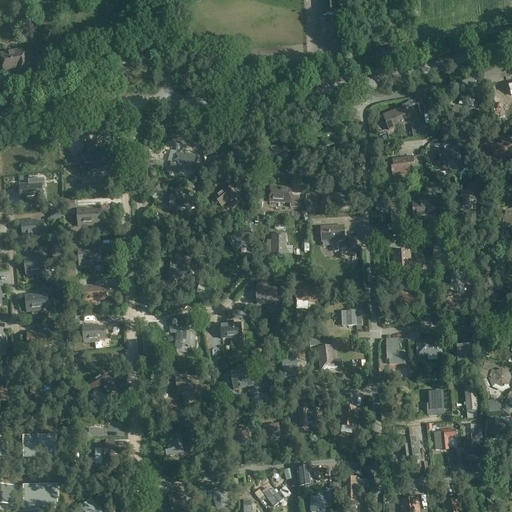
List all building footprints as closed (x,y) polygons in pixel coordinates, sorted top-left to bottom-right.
[(321,0),(323,16),(339,15),(337,0),(321,0)] [(34,7),(29,9),(32,17),(37,15),(34,7)] [(45,43),(42,32),(25,35),(28,46),(45,43)] [(111,63),(127,58),(125,49),(123,44),(107,49),(111,63)] [(39,57),(51,54),(49,45),(37,48),(39,57)] [(18,79),(33,76),(30,62),(26,63),(23,50),(0,55),(4,75),(16,73),(18,79)] [(468,109),(454,107),(452,118),(466,120),(468,109)] [(404,108),(399,110),(390,113),(391,117),(385,119),(389,130),(409,122),(404,108)] [(314,150),(342,143),(338,127),(311,134),(314,150)] [(511,145),(511,140),(503,142),(499,143),(499,144),(491,145),(493,155),(511,151),(511,149),(511,146),(511,145)] [(85,153),(84,153),(85,167),(106,165),(105,152),(95,152),(94,145),(85,146),(85,153)] [(71,146),(63,147),(67,169),(75,167),(71,146)] [(271,162),(291,161),(291,148),(271,149),(271,162)] [(462,165),(459,148),(439,150),(441,167),(462,165)] [(238,168),(233,152),(224,154),(225,156),(213,159),(216,173),(238,168)] [(177,153),(174,163),(170,162),(168,170),(180,174),(182,168),(192,171),(196,158),(177,153)] [(392,177),(411,175),(410,166),(415,165),(414,157),(393,159),(394,169),(391,169),(392,177)] [(214,177),(212,168),(206,170),(208,179),(214,177)] [(30,185),(19,186),(21,202),(36,201),(36,199),(43,198),(42,186),(44,186),(43,180),(30,182),(30,185)] [(235,191),(229,185),(213,198),(222,208),(227,204),(232,210),(243,201),(239,196),(240,194),(236,190),(235,191)] [(475,206),(475,192),(481,193),(481,186),(467,185),(467,192),(460,191),(460,197),(464,197),(463,206),(475,206)] [(298,209),(299,198),(291,197),(292,189),(270,187),(269,203),(291,205),(290,208),(298,209)] [(189,190),(188,196),(180,194),(181,192),(173,190),(169,205),(185,209),(190,210),(194,191),(189,190)] [(348,193),(342,194),(324,197),(326,209),(335,208),(335,210),(351,207),(348,193)] [(64,210),(75,209),(75,199),(64,200),(64,210)] [(435,201),(412,203),(414,220),(437,218),(436,216),(435,201)] [(401,236),(398,209),(392,210),(395,237),(401,236)] [(93,224),(100,223),(99,212),(88,213),(88,210),(77,211),(78,227),(93,226),(93,224)] [(51,212),(52,221),(63,220),(62,211),(51,212)] [(38,235),(45,234),(44,223),(32,224),(32,222),(21,223),(23,239),(38,237),(38,235)] [(275,222),(275,231),(285,230),(285,222),(275,222)] [(344,226),(320,228),(321,229),(321,236),(321,243),(323,243),(338,242),(345,242),(344,226)] [(249,228),(229,237),(234,248),(254,239),(249,228)] [(271,235),(271,258),(286,258),(286,256),(286,247),(286,235),(271,235)] [(63,248),(52,248),(52,257),(63,256),(63,248)] [(94,263),(101,263),(101,251),(89,252),(89,250),(78,251),(79,266),(94,265),(94,263)] [(410,251),(392,252),(394,273),(411,272),(410,251)] [(41,272),(48,271),(47,260),(35,261),(35,259),(24,260),(26,276),(41,274),(41,272)] [(188,261),(176,262),(176,268),(170,268),(170,278),(189,277),(188,261)] [(497,283),(511,285),(511,277),(511,275),(498,273),(497,283)] [(466,276),(449,274),(447,293),(463,295),(466,276)] [(69,290),(80,289),(79,280),(68,281),(69,290)] [(277,306),(278,289),(267,288),(267,280),(257,280),(256,305),(277,306)] [(53,293),(66,291),(65,284),(52,285),(53,293)] [(198,286),(196,293),(207,297),(209,290),(198,286)] [(318,288),(307,287),(297,286),(296,302),(308,302),(318,303),(318,300),(317,300),(318,288)] [(99,301),(106,300),(106,289),(94,290),(94,287),(83,288),(84,304),(99,303),(99,301)] [(415,292),(393,292),(393,311),(408,311),(408,309),(414,309),(414,306),(415,306),(415,292)] [(42,309),(49,308),(48,297),(36,298),(36,296),(25,297),(27,313),(42,311),(42,309)] [(240,311),(229,313),(230,321),(241,319),(240,311)] [(361,326),(361,312),(346,313),(347,327),(361,326)] [(55,331),(66,330),(65,321),(54,322),(55,331)] [(305,322),(299,324),(302,331),(308,329),(305,322)] [(222,339),(242,338),(241,324),(221,326),(222,339)] [(99,340),(106,340),(105,328),(93,329),(93,327),(83,328),(84,344),(99,342),(99,340)] [(188,348),(188,347),(194,348),(195,334),(189,333),(189,331),(185,331),(185,330),(177,329),(171,328),(171,334),(177,334),(176,348),(188,348)] [(312,338),(319,335),(316,329),(309,333),(312,338)] [(44,346),(51,345),(50,334),(38,335),(38,333),(27,334),(29,350),(44,348),(44,346)] [(399,340),(386,340),(387,360),(389,360),(389,365),(399,365),(405,365),(405,359),(405,351),(404,352),(399,352),(399,340)] [(420,342),(416,342),(416,350),(417,355),(426,355),(440,355),(441,359),(448,358),(447,344),(444,344),(444,345),(441,345),(441,341),(420,342)] [(279,350),(286,355),(290,350),(284,344),(279,350)] [(472,346),(456,346),(457,365),(473,364),(472,346)] [(317,348),(320,371),(343,368),(342,359),(335,360),(333,360),(332,347),(317,348)] [(263,350),(254,350),(254,360),(262,360),(263,350)] [(295,354),(290,355),(290,360),(282,361),(284,376),(298,374),(295,354)] [(210,362),(211,371),(218,369),(216,361),(210,362)] [(249,370),(223,377),(225,386),(233,384),(235,391),(253,387),(249,370)] [(492,371),(488,379),(492,389),(495,385),(502,388),(508,386),(511,379),(509,373),(502,370),(495,373),(492,371)] [(108,396),(116,391),(105,373),(87,384),(93,393),(102,387),(108,396)] [(182,376),(175,377),(178,396),(183,395),(184,402),(193,401),(191,384),(187,384),(186,379),(182,379),(182,376)] [(31,397),(47,400),(50,389),(33,385),(31,397)] [(466,412),(478,411),(476,387),(465,388),(466,412)] [(9,390),(0,390),(0,402),(10,403),(9,390)] [(444,409),(443,393),(429,394),(430,409),(428,410),(428,415),(439,415),(439,417),(448,416),(448,409),(444,409)] [(404,410),(403,396),(396,397),(397,401),(391,402),(392,412),(404,410)] [(307,411),(299,411),(300,425),(308,424),(308,423),(312,423),(312,425),(323,425),(322,409),(311,410),(311,412),(308,412),(307,411)] [(361,413),(344,410),(341,424),(349,425),(355,426),(355,423),(359,423),(361,413)] [(506,421),(488,422),(489,441),(501,440),(501,435),(506,435),(506,421)] [(263,441),(281,439),(279,424),(261,427),(263,441)] [(231,433),(225,434),(227,446),(233,445),(234,448),(252,445),(249,428),(249,425),(231,428),(231,433)] [(476,455),(475,440),(482,440),(482,426),(467,427),(467,435),(466,435),(468,456),(476,455)] [(435,451),(443,451),(449,450),(448,439),(455,438),(455,431),(441,432),(441,433),(433,434),(435,451)] [(179,432),(167,434),(170,456),(182,455),(179,432)] [(24,456),(55,456),(54,437),(23,438),(24,456)] [(406,464),(421,462),(417,438),(403,440),(406,464)] [(104,467),(118,467),(118,449),(104,449),(104,467)] [(225,465),(222,453),(212,455),(215,468),(225,465)] [(313,487),(311,469),(297,471),(299,488),(313,487)] [(347,483),(347,504),(358,504),(357,494),(364,494),(364,483),(357,483),(357,478),(348,478),(347,483)] [(57,486),(24,487),(24,506),(57,505),(57,486)] [(2,487),(2,504),(3,504),(13,503),(13,487),(2,487)] [(268,489),(262,493),(269,501),(274,508),(285,499),(280,493),(277,495),(273,490),(270,492),(268,489)] [(217,490),(207,492),(210,502),(213,501),(216,510),(231,506),(226,490),(218,493),(217,490)] [(322,493),(322,498),(325,498),(326,508),(331,508),(331,493),(322,493)] [(171,511),(180,511),(189,509),(185,494),(168,497),(171,511)] [(325,511),(326,508),(325,498),(322,498),(310,498),(310,511),(325,511)] [(100,511),(91,501),(76,511),(100,511)] [(414,501),(404,502),(399,502),(400,511),(419,511),(419,510),(415,510),(414,501)] [(462,511),(460,502),(454,503),(443,506),(445,511),(447,511),(446,511),(462,511)] [(491,510),(490,502),(484,503),(485,511),(495,511),(495,509),(491,510)]
